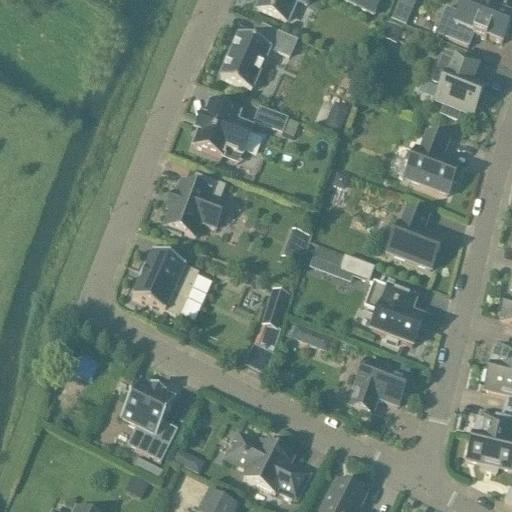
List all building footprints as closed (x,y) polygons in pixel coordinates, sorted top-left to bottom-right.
[(261,0),(257,11),(286,24),(295,3),(306,8),(309,0),(261,0)] [(373,17),(381,1),(378,0),(345,0),(344,3),(373,17)] [(434,37),(468,50),(473,38),(485,43),(486,40),(501,46),(511,21),(502,17),(508,2),(503,0),(479,0),(477,7),(464,2),(458,16),(445,11),(434,37)] [(391,21),(401,25),(405,16),(395,12),(391,21)] [(402,31),(388,25),(384,35),(398,41),(402,31)] [(239,37),(220,80),(250,95),(269,51),(288,60),(295,44),(262,30),(256,44),(239,37)] [(459,114),(472,120),(476,111),(479,113),(485,99),(481,97),(483,94),(470,89),(477,71),(455,62),(453,65),(442,60),(433,85),(442,88),(435,105),(444,109),(441,117),(456,123),(459,114)] [(334,105),(323,130),(338,136),(349,111),(334,105)] [(209,107),(204,122),(200,121),(195,134),(199,135),(193,150),(222,161),(225,153),(241,159),(251,132),(235,126),(239,118),(209,107)] [(259,111),(253,126),(281,137),(287,122),(259,111)] [(455,187),(460,173),(457,172),(459,168),(441,162),(447,145),(426,137),(420,153),(416,152),(404,182),(447,199),(452,186),(455,187)] [(219,207),(226,189),(195,177),(190,190),(181,186),(177,198),(174,197),(168,214),(170,214),(164,229),(168,231),(167,233),(181,239),(182,236),(195,241),(200,227),(215,232),(224,209),(219,207)] [(395,227),(390,241),(393,242),(387,257),(430,273),(442,243),(422,235),(427,221),(406,212),(400,227),(399,226),(398,228),(395,227)] [(290,242),(303,247),(307,238),(294,233),(290,242)] [(198,276),(185,270),(152,256),(145,273),(144,273),(139,284),(140,284),(132,301),(165,316),(178,322),(181,315),(185,317),(190,304),(186,303),(198,276)] [(338,274),(368,285),(374,270),(344,259),(338,274)] [(373,286),(364,311),(377,316),(370,334),(386,340),(385,343),(396,348),(397,345),(412,350),(423,321),(410,316),(415,302),(373,286)] [(262,328),(277,333),(288,299),(273,294),(262,328)] [(511,302),(508,302),(508,304),(505,303),(500,321),(503,322),(503,324),(511,326),(511,302)] [(331,342),(296,329),(291,342),(326,355),(331,342)] [(254,349),(244,370),(266,380),(276,359),(254,349)] [(511,352),(498,349),(496,356),(493,355),(489,370),(488,370),(488,371),(511,376),(511,352)] [(354,394),(356,395),(350,409),(372,417),(377,403),(397,410),(402,397),(405,398),(410,385),(408,384),(409,380),(366,364),(354,394)] [(511,376),(488,371),(483,394),(511,401),(509,413),(511,413),(511,376)] [(136,431),(127,450),(160,467),(177,434),(163,426),(175,404),(162,397),(163,397),(164,396),(151,389),(150,391),(152,391),(151,392),(139,385),(120,423),(136,431)] [(471,440),(471,441),(511,450),(511,413),(509,413),(506,425),(481,419),(479,426),(476,425),(472,440),(471,440)] [(276,495),(295,504),(308,479),(289,470),(292,463),(261,447),(259,450),(238,439),(225,464),(247,475),(243,482),(274,498),(276,495)] [(511,450),(471,441),(465,464),(481,468),(480,473),(495,477),(497,471),(511,474),(511,450)] [(176,452),(170,463),(179,468),(185,456),(176,452)] [(163,473),(137,461),(132,470),(158,483),(163,473)] [(126,494),(140,501),(147,487),(133,480),(126,494)] [(358,511),(365,500),(336,485),(322,511),(358,511)] [(235,511),(237,510),(208,495),(199,511),(235,511)]
